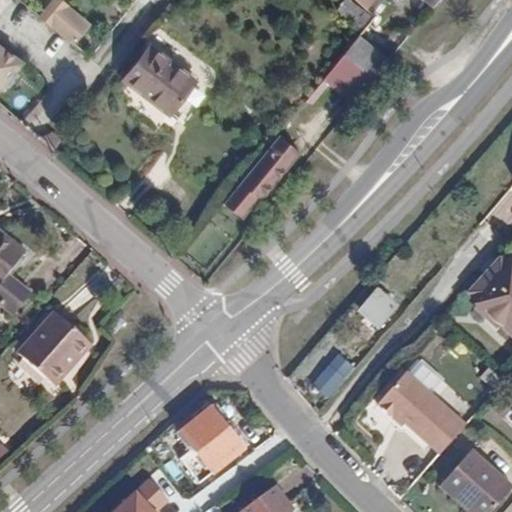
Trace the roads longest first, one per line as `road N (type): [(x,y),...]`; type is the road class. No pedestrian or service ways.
road 1 (tertiary): [(511,33),(352,214),(223,325)]
road 2 (residential): [(0,139),(223,325)]
road 3 (tertiary): [(223,325),(22,511)]
road 4 (residential): [(223,325),(320,451),(382,511)]
road 5 (unknown): [(9,146),(146,0)]
